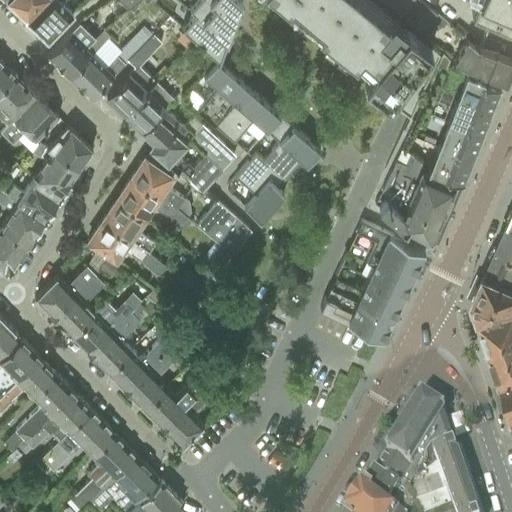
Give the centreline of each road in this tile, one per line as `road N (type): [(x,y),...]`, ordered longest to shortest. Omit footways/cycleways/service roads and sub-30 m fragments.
road 1 (residential): [(197,485),(264,400),(398,112)]
road 2 (residential): [(10,299),(105,164),(110,143),(99,121),(0,23)]
road 3 (residential): [(197,485),(10,299)]
road 4 (tertiary): [(419,327),(511,135)]
road 5 (tertiary): [(314,511),(419,327)]
road 6 (tertiary): [(511,511),(470,390),(419,327)]
